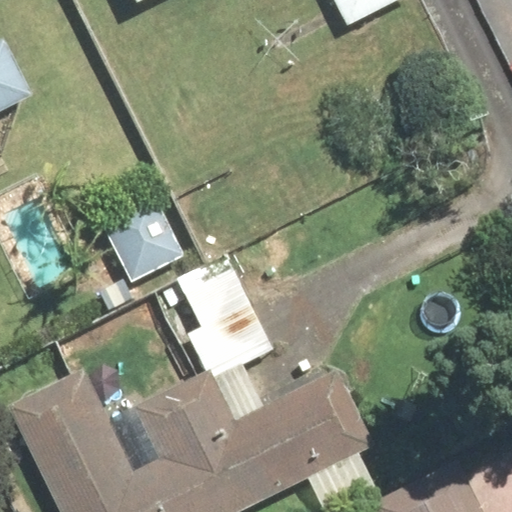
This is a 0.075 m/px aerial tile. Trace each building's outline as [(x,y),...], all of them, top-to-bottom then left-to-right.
[(142,0),(146,8),(163,0),(338,0),(353,30),(416,0),(142,0)] [(0,123),(39,103),(11,48),(0,53),(0,123)] [(76,245),(118,320),(179,286),(172,273),(197,259),(162,196),(76,245)] [(92,374),(12,412),(60,511),(265,511),(314,489),(325,511),(331,511),(380,489),(367,463),(386,455),(348,374),(299,398),(232,257),(183,281),(208,332),(192,340),(210,376),(152,404),(141,380),(104,398),(92,374)] [(490,511),(475,475),(388,511),(490,511)]
